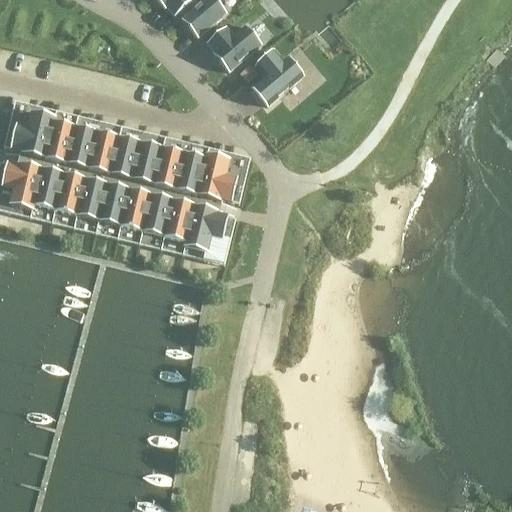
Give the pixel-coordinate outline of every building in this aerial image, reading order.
[(150,0),(164,15),(165,14),(174,24),(193,7),(186,0),(150,0)] [(226,21),(210,2),(182,26),(198,45),(226,21)] [(261,52),(245,33),(233,43),(226,34),(207,51),(214,60),(212,62),(228,81),(261,52)] [(282,68),(273,58),(252,75),(261,86),(246,98),(263,117),(303,84),(286,64),(282,68)] [(237,225),(224,222),(227,209),(239,212),(245,187),(233,184),(237,169),(215,164),(215,168),(60,130),(61,126),(36,120),(32,136),(20,132),(14,155),(27,159),(23,172),(23,174),(11,171),(5,195),(17,197),(13,213),(40,220),(42,215),(190,251),(188,256),(215,262),(219,246),(231,249),(237,225)]
